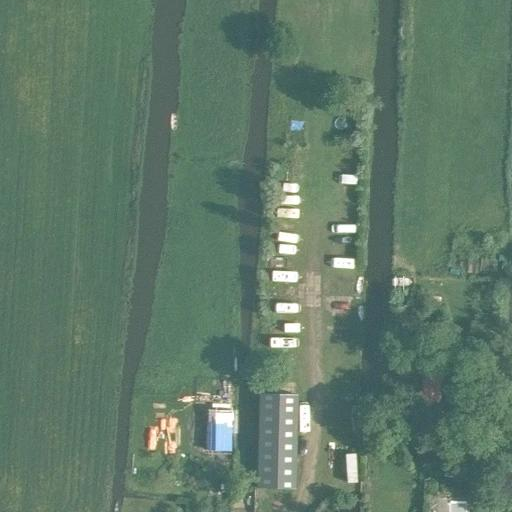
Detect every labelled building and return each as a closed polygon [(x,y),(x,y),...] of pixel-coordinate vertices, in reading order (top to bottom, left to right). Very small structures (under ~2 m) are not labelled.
[(421,341),(422,309),(402,307),(400,339),(421,341)] [(440,371),(424,370),(422,404),(439,405),(440,371)] [(223,404),(234,405),(235,377),(224,376),(223,404)] [(291,485),(295,393),(256,393),(255,484),(291,485)] [(360,409),(359,445),(370,445),(371,409),(360,409)] [(421,420),(420,434),(433,435),(434,421),(421,420)] [(230,449),(231,423),(206,422),(206,449),(230,449)] [(445,465),(444,476),(454,476),(455,465),(445,465)]
